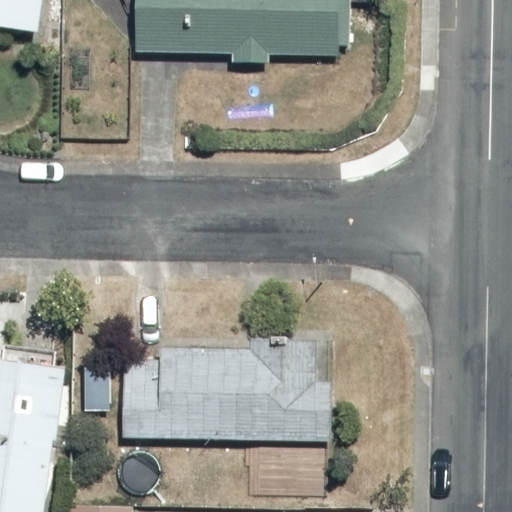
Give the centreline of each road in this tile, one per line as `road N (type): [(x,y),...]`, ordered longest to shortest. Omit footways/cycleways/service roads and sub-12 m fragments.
road 1 (residential): [(0,215),(490,228)]
road 2 (tertiary): [(490,228),(485,511)]
road 3 (tertiary): [(496,0),(490,228)]
